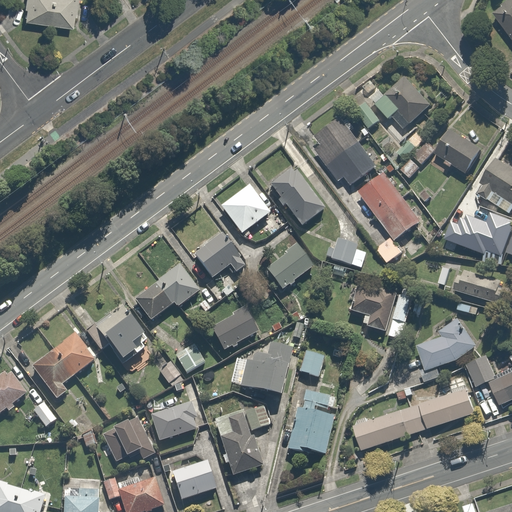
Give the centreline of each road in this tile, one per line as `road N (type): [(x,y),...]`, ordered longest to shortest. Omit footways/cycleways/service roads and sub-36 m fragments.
road 1 (secondary): [(417,3),(0,315)]
road 2 (secondary): [(324,511),(511,450)]
road 3 (tertiary): [(38,113),(190,0)]
road 4 (residential): [(511,103),(472,72),(417,3)]
